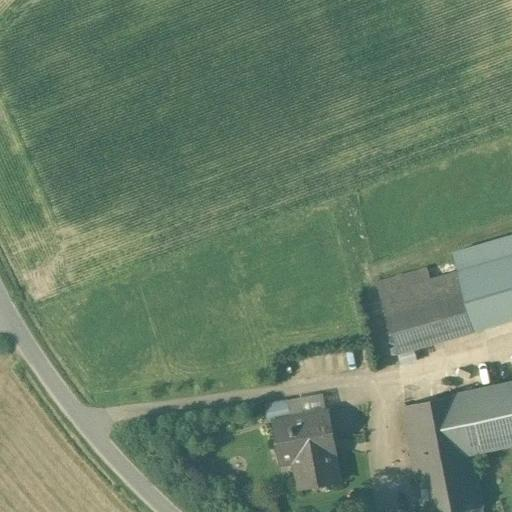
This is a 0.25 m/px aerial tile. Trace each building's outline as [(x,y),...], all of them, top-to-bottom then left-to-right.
[(458,273),(475,330),(511,318),(511,237),(452,255),(458,273)] [(458,273),(380,296),(397,353),(475,330),(458,273)] [(511,383),(403,407),(414,465),(471,453),(472,453),(511,444),(511,383)] [(328,412),(274,422),(279,449),(293,446),(300,488),(337,481),(332,453),(335,452),(328,412)] [(471,453),(414,465),(423,511),(453,511),(482,506),(471,453)]
